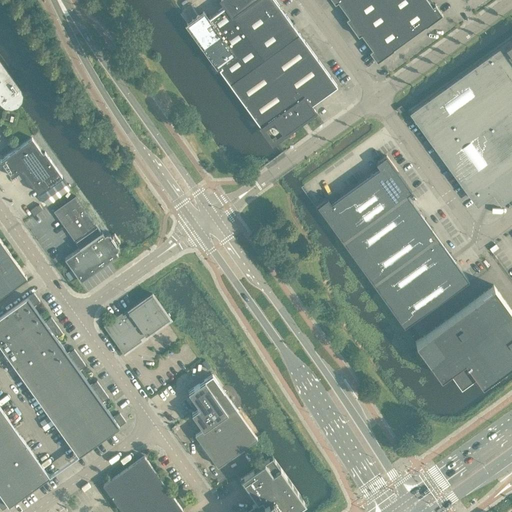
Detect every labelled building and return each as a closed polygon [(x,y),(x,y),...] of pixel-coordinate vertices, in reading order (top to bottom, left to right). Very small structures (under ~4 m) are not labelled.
[(225,5),(263,58),(299,32),(275,0),(221,0),(225,5)] [(337,1),(343,8),(354,0),(332,0),(334,3),(337,1)] [(382,0),(354,0),(343,8),(349,16),(346,18),(352,27),(385,3),(382,0)] [(388,0),(385,3),(396,19),(422,0),(388,0)] [(427,0),(422,0),(396,19),(409,37),(425,25),(425,26),(442,14),(435,3),(432,5),(427,0)] [(361,33),(366,41),(396,19),(385,3),(352,27),(358,35),(361,33)] [(220,70),(229,82),(263,58),(225,5),(208,17),(203,11),(186,23),(219,68),(221,66),(222,68),(220,70)] [(393,48),(409,37),(396,19),(366,41),(372,49),(369,51),(377,61),(394,49),(393,48)] [(299,32),(263,58),(229,82),(261,127),(273,118),(284,133),(315,111),(310,104),(337,85),(299,32)] [(493,189),(501,199),(511,190),(511,41),(505,46),(506,48),(496,55),(494,54),(413,112),(477,200),(493,189)] [(0,100),(1,102),(3,103),(5,104),(7,105),(10,105),(11,105),(14,104),(17,103),(18,102),(19,100),(21,98),(22,95),(23,94),(23,91),(23,89),(22,87),(21,85),(0,55),(0,100)] [(31,137),(0,159),(0,160),(11,176),(21,169),(38,192),(61,175),(44,151),(42,152),(31,137)] [(327,197),(317,205),(316,205),(328,221),(370,279),(404,326),(408,323),(468,280),(450,254),(425,218),(424,218),(407,194),(411,190),(397,171),(398,171),(386,155),(376,162),(379,167),(364,178),(330,202),(327,197)] [(63,178),(40,194),(47,204),(70,188),(63,178)] [(64,258),(80,280),(118,254),(115,251),(118,249),(118,246),(117,244),(120,241),(114,233),(111,235),(109,233),(106,233),(104,234),(102,231),(101,232),(75,195),(53,211),(79,247),(64,258)] [(39,204),(30,210),(33,215),(42,208),(39,204)] [(0,295),(26,276),(0,239),(0,295)] [(481,383),(511,360),(511,310),(493,284),(415,341),(440,376),(449,369),(460,384),(475,373),(481,383)] [(0,315),(0,340),(39,313),(33,305),(39,300),(33,292),(0,315)] [(169,317),(152,293),(122,314),(119,313),(105,323),(104,327),(121,351),(125,351),(139,341),(139,338),(169,317)] [(39,313),(0,340),(0,345),(9,358),(57,324),(51,316),(44,321),(39,313)] [(57,324),(9,358),(21,374),(61,345),(56,337),(62,332),(57,324)] [(61,345),(21,374),(32,390),(79,356),(74,348),(67,353),(61,345)] [(79,356),(32,390),(44,406),(84,377),(79,369),(85,365),(79,356)] [(194,433),(217,465),(257,437),(212,374),(188,391),(199,406),(191,412),(202,428),(194,433)] [(84,377),(44,406),(55,422),(102,388),(96,380),(90,385),(84,377)] [(102,388),(55,422),(66,438),(107,409),(101,401),(108,397),(102,388)] [(107,409),(66,438),(78,454),(125,421),(119,412),(113,417),(107,409)] [(3,411),(0,413),(0,437),(14,427),(3,411)] [(14,427),(0,437),(0,461),(26,443),(14,427)] [(26,443),(0,461),(0,485),(37,459),(26,443)] [(37,459),(0,485),(0,493),(2,496),(0,497),(0,506),(2,509),(49,475),(37,459)]
